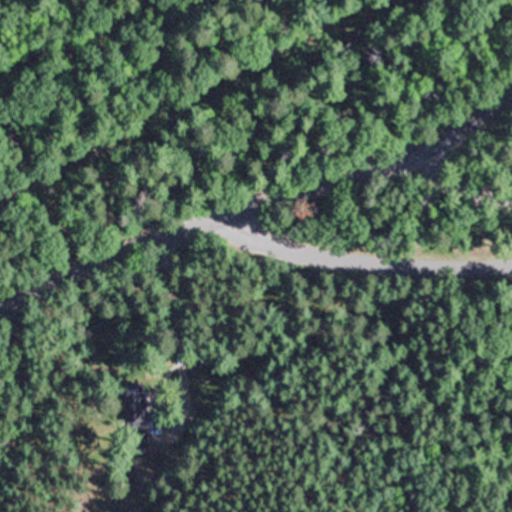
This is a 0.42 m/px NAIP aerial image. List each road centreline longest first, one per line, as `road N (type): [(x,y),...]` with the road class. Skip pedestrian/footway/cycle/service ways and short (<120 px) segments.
road 1 (residential): [(0,311),(62,273),(144,240),(433,141),(511,89)]
road 2 (residential): [(511,265),(304,256),(218,216)]
